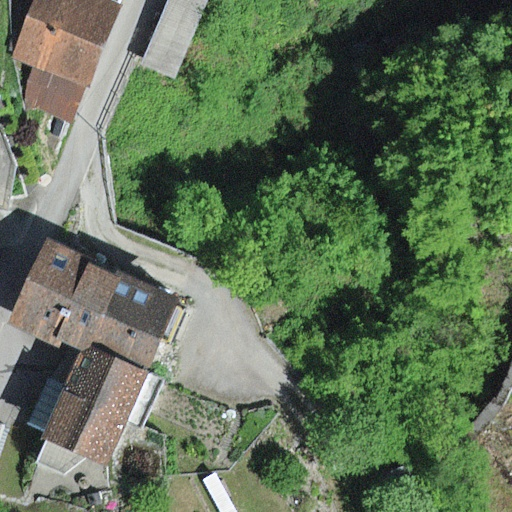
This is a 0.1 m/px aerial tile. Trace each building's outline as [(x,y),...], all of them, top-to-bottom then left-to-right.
[(132,9),(108,0),(37,0),(12,61),(31,69),(16,106),(76,131),(93,90),(98,92),(132,9)] [(210,0),(171,0),(167,12),(203,27),(214,1),(210,0)] [(181,82),(203,27),(167,12),(144,68),(181,82)] [(191,305),(54,240),(13,328),(65,352),(69,345),(88,354),(96,358),(99,351),(157,378),(191,305)] [(96,358),(88,354),(47,443),(113,473),(157,378),(99,351),(96,358)]
